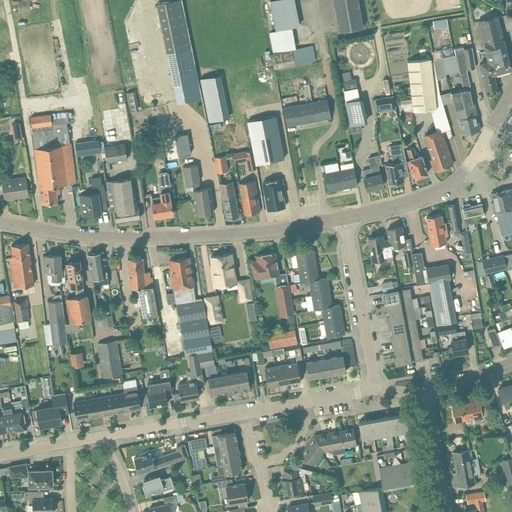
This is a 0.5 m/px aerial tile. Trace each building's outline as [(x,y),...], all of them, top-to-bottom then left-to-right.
[(201,97),(191,48),(181,0),(174,0),(156,4),(166,53),(176,102),(201,97)] [(358,0),(332,0),(338,32),(363,27),(358,0)] [(477,22),(482,43),(503,38),(497,16),(477,22)] [(434,28),(448,26),(447,18),(433,21),(434,28)] [(487,63),(490,74),(493,74),(511,69),(503,38),(482,43),(487,63)] [(307,46),(291,49),(294,65),(310,62),(307,46)] [(442,58),(434,60),(438,79),(447,77),(446,74),(460,71),(464,89),(452,92),(454,105),(455,109),(475,105),(474,101),(467,69),(476,67),(471,47),(463,49),(464,53),(457,55),(443,58),(442,58)] [(294,65),(291,49),(271,53),(274,69),(294,65)] [(413,111),(423,110),(431,109),(432,111),(437,131),(424,135),(432,159),(430,160),(434,171),(452,165),(441,132),(450,129),(443,104),(440,96),(440,94),(438,80),(434,60),(431,60),(431,59),(408,61),(412,99),(413,111)] [(496,87),(493,74),(490,74),(487,63),(479,65),(486,90),(496,87)] [(218,76),(200,80),(208,123),(227,119),(218,76)] [(355,78),(344,81),(345,89),(357,87),(355,78)] [(134,90),(126,92),(131,111),(138,110),(134,90)] [(393,96),(373,99),(375,111),(377,111),(377,112),(394,109),(394,108),(396,108),(393,96)] [(304,97),(297,98),(298,105),(302,121),(308,120),(309,122),(316,120),(316,118),(313,102),(305,104),(304,97)] [(362,98),(341,102),(346,127),(368,122),(362,98)] [(313,102),(316,118),(322,117),(323,119),(330,118),(327,99),(313,102)] [(412,112),(413,112),(413,111),(412,99),(401,100),(401,109),(404,109),(404,112),(406,112),(412,112)] [(302,123),(302,121),(298,105),(284,108),(287,126),(288,126),(288,124),(294,123),(294,125),(302,123)] [(480,130),(475,105),(455,109),(461,134),(480,130)] [(511,111),(504,126),(506,127),(503,132),(511,137),(511,111)] [(71,143),(69,143),(66,123),(68,123),(67,112),(31,117),(42,203),(57,202),(56,193),(60,193),(58,185),(76,182),(71,143)] [(268,127),(278,125),(276,115),(247,121),(255,164),(284,159),(281,142),(271,144),(268,127)] [(11,124),(13,140),(22,139),(19,123),(11,124)] [(178,155),(191,153),(187,134),(174,136),(178,155)] [(99,140),(83,142),(84,154),(101,152),(100,147),(99,142),(99,140)] [(124,143),(104,147),(105,152),(107,163),(126,159),(124,143)] [(404,181),(400,163),(406,162),(402,143),(389,146),(392,163),(385,164),(389,184),(390,183),(391,186),(398,184),(397,182),(404,181)] [(424,165),(425,165),(422,155),(417,157),(413,147),(407,149),(410,159),(408,160),(410,166),(409,166),(411,173),(410,173),(410,174),(414,173),(415,177),(427,173),(424,165)] [(252,149),(233,153),(235,162),(246,160),(248,170),(256,168),(252,149)] [(217,173),(228,171),(225,155),(214,157),(217,173)] [(378,165),(382,164),(380,155),(369,158),(371,168),(362,170),(364,177),(367,190),(383,186),(380,173),(378,165)] [(212,203),(210,187),(199,188),(196,165),(182,167),(185,184),(191,183),(196,215),(213,212),(212,203)] [(339,170),(343,188),(342,187),(349,185),(349,187),(357,186),(353,168),(339,170)] [(343,188),(339,170),(324,173),(328,191),(329,191),(328,189),(335,188),(335,190),(343,188)] [(152,203),(154,217),(173,214),(171,200),(170,200),(169,191),(171,191),(170,182),(169,182),(167,174),(159,175),(161,183),(160,183),(162,196),(151,198),(152,203)] [(28,195),(26,185),(25,178),(3,181),(2,176),(0,176),(0,193),(4,193),(5,199),(28,195)] [(101,213),(100,210),(107,209),(106,199),(104,185),(102,185),(100,176),(91,178),(93,193),(80,195),(83,216),(101,213)] [(140,218),(138,208),(134,178),(106,182),(109,201),(111,211),(115,211),(116,222),(140,218)] [(237,206),(232,179),(223,181),(219,181),(222,198),(224,208),(226,218),(238,215),(237,206)] [(280,179),(263,182),(268,210),(285,207),(282,191),(280,179)] [(260,211),(258,203),(257,203),(253,181),(239,183),(244,214),(260,211)] [(511,189),(490,194),(492,201),(491,201),(491,202),(492,203),(494,213),(496,213),(497,213),(501,212),(506,233),(511,231),(511,193),(511,189)] [(461,233),(456,209),(455,204),(448,205),(450,217),(450,216),(453,229),(454,234),(461,233)] [(484,213),(482,204),(462,208),(464,217),(466,224),(477,222),(475,215),(484,213)] [(441,215),(426,218),(427,225),(426,225),(425,226),(426,232),(427,233),(429,233),(431,245),(446,243),(444,230),(446,229),(445,223),(443,223),(441,215)] [(387,229),(389,240),(389,239),(391,247),(405,245),(401,227),(387,229)] [(393,260),(391,247),(389,239),(389,240),(383,241),(382,236),(368,238),(372,261),(373,261),(373,259),(379,258),(379,260),(386,258),(387,261),(393,260)] [(34,285),(29,253),(27,243),(12,245),(13,256),(10,257),(14,288),(34,285)] [(298,263),(298,267),(314,264),(313,258),(315,258),(314,250),(296,253),(298,263)] [(406,267),(413,265),(411,250),(403,252),(406,267)] [(105,276),(103,262),(101,252),(88,255),(90,265),(92,278),(105,276)] [(278,274),(276,262),(274,252),(256,256),(257,262),(252,263),(254,277),(260,276),(260,277),(278,274)] [(485,274),(507,268),(506,267),(511,265),(511,252),(503,255),(503,254),(481,260),(485,274)] [(236,283),(231,253),(211,256),(212,267),(211,267),(214,287),(236,283)] [(60,265),(60,255),(46,256),(44,256),(44,272),(48,272),(49,281),(52,284),(60,284),(60,282),(65,282),(65,269),(61,269),(60,265)] [(128,259),(129,269),(130,288),(138,288),(143,317),(158,314),(152,277),(149,277),(149,272),(144,272),(142,257),(128,259)] [(193,286),(190,267),(189,257),(169,260),(174,289),(186,355),(198,353),(212,350),(213,350),(204,299),(196,301),(193,286)] [(66,298),(70,323),(91,320),(87,296),(83,297),(80,278),(82,278),(81,271),(79,261),(66,263),(68,273),(69,278),(67,279),(68,288),(75,287),(76,297),(66,298)] [(371,263),(365,264),(366,272),(373,271),(371,263)] [(428,282),(441,280),(451,278),(448,263),(435,266),(426,268),(428,282)] [(314,265),(314,264),(298,267),(300,282),(309,280),(317,279),(316,273),(317,272),(316,265),(314,265)] [(484,275),(485,280),(487,287),(496,285),(492,273),(484,275)] [(250,277),(236,280),(239,302),(253,300),(250,277)] [(309,280),(311,295),(328,292),(327,285),(328,285),(327,277),(317,279),(309,280)] [(384,289),(394,288),(393,280),(383,282),(384,289)] [(436,324),(449,322),(441,280),(428,282),(436,324)] [(287,283),(276,285),(282,316),(293,314),(287,283)] [(383,297),(384,303),(412,299),(410,288),(382,293),(383,293),(384,293),(385,297),(383,297)] [(322,308),(330,306),(329,300),(331,299),(329,292),(328,292),(311,295),(313,309),(322,308)] [(0,322),(14,320),(9,296),(0,297),(0,322)] [(222,321),(217,296),(205,298),(209,323),(222,321)] [(26,299),(14,301),(17,323),(18,323),(19,329),(29,327),(28,321),(29,321),(26,299)] [(413,309),(412,299),(384,303),(386,310),(388,310),(388,313),(413,309)] [(47,302),(52,344),(66,342),(62,300),(47,302)] [(511,312),(508,303),(503,305),(511,329),(511,312)] [(340,304),(330,306),(322,308),(325,322),(342,319),(340,319),(339,312),(341,312),(340,304)] [(503,344),(511,340),(511,329),(503,305),(499,306),(501,312),(498,313),(501,321),(504,329),(499,331),(497,326),(487,329),(494,347),(501,344),(503,343),(503,344)] [(387,317),(388,323),(415,319),(413,309),(388,313),(389,317),(387,317)] [(102,327),(113,325),(111,315),(101,316),(102,327)] [(342,319),(325,322),(328,337),(335,335),(345,334),(345,333),(343,333),(342,327),(343,326),(342,319)] [(392,333),(417,329),(415,319),(388,323),(389,330),(391,330),(392,333)] [(449,322),(436,324),(438,335),(448,333),(458,331),(456,321),(449,322)] [(390,337),(392,344),(419,339),(417,329),(392,333),(393,337),(390,337)] [(297,344),(294,330),(267,335),(270,349),(297,344)] [(459,339),(451,340),(453,354),(468,351),(466,338),(465,338),(464,331),(458,332),(459,339)] [(419,339),(392,344),(393,350),(395,350),(396,353),(421,349),(419,339)] [(116,340),(98,343),(103,378),(122,375),(116,340)] [(404,362),(423,359),(421,349),(396,353),(396,357),(394,357),(396,366),(405,364),(404,362)] [(198,353),(198,356),(200,368),(215,365),(212,350),(198,353)] [(82,351),(69,353),(71,367),(84,366),(82,351)] [(201,373),(200,368),(198,356),(189,358),(192,375),(201,373)] [(345,367),(344,362),(343,357),(343,356),(331,358),(333,373),(346,371),(345,367)] [(321,375),(333,373),(331,358),(318,360),(321,375)] [(308,378),(321,375),(318,360),(306,362),(308,378)] [(288,365),(291,381),(295,380),(295,383),(301,382),(299,372),(297,363),(288,365)] [(277,366),(280,385),(284,385),(283,382),(291,381),(288,365),(277,366)] [(274,386),(280,385),(277,366),(265,368),(266,375),(268,385),(274,384),(274,386)] [(148,392),(144,393),(146,402),(150,401),(150,406),(167,403),(166,396),(173,394),(171,385),(170,378),(168,369),(159,370),(161,379),(159,380),(148,381),(149,389),(147,389),(148,392)] [(247,371),(237,373),(240,390),(250,388),(247,371)] [(227,375),(230,392),(240,390),(237,373),(227,375)] [(217,376),(221,394),(230,392),(227,375),(217,376)] [(211,395),(221,394),(217,376),(208,378),(211,395)] [(51,379),(43,379),(46,398),(46,395),(53,394),(51,379)] [(199,398),(197,388),(195,379),(186,380),(187,383),(178,384),(181,401),(199,398)] [(511,386),(511,384),(498,389),(501,398),(503,402),(506,409),(510,407),(507,400),(511,398),(511,386)] [(138,391),(124,393),(128,411),(131,411),(131,410),(141,408),(138,391)] [(69,413),(65,392),(52,395),(54,406),(36,409),(39,426),(41,426),(42,428),(46,427),(47,425),(62,422),(60,414),(68,412),(68,413),(69,413)] [(112,395),(115,413),(124,411),(124,412),(128,411),(124,393),(112,395)] [(99,398),(102,416),(106,415),(106,414),(115,413),(112,395),(99,398)] [(27,429),(25,417),(30,416),(27,398),(11,400),(12,405),(17,431),(25,429),(27,429)] [(86,400),(89,417),(99,416),(99,417),(102,416),(99,398),(86,400)] [(487,415),(484,399),(452,406),(455,422),(487,415)] [(80,419),(89,417),(86,400),(73,402),(75,413),(74,413),(76,421),(80,420),(80,419)] [(2,407),(7,430),(15,429),(16,431),(17,431),(12,405),(2,407)] [(406,413),(394,415),(398,434),(410,432),(406,413)] [(382,418),(386,436),(398,434),(394,415),(382,418)] [(370,420),(374,439),(386,436),(382,418),(370,420)] [(362,441),(374,439),(370,420),(358,422),(362,441)] [(353,428),(340,431),(343,447),(356,445),(353,428)] [(327,433),(330,450),(343,447),(340,431),(327,433)] [(235,432),(217,435),(211,436),(213,446),(219,445),(237,441),(235,432)] [(330,450),(327,433),(314,435),(307,445),(321,455),(323,451),(330,450)] [(193,451),(203,450),(201,438),(192,440),(193,451)] [(215,455),(239,451),(237,441),(219,445),(213,446),(215,455)] [(140,456),(134,458),(139,473),(148,470),(169,464),(168,463),(189,456),(188,453),(185,444),(176,447),(177,451),(153,459),(151,452),(148,453),(147,451),(140,454),(140,456)] [(321,455),(307,445),(300,455),(308,461),(314,465),(321,455)] [(453,487),(459,486),(474,483),(468,449),(462,450),(453,452),(456,473),(450,474),(453,487)] [(190,452),(191,460),(200,458),(204,457),(203,450),(193,451),(190,452)] [(217,465),(240,461),(239,451),(215,455),(217,465)] [(511,456),(500,459),(504,473),(511,471),(511,456)] [(201,468),(200,458),(191,460),(193,469),(201,468)] [(212,482),(217,481),(226,480),(225,474),(242,471),(240,461),(217,465),(219,475),(211,476),(212,482)] [(415,461),(402,464),(406,482),(418,480),(415,461)] [(26,463),(9,467),(10,477),(29,476),(29,486),(52,485),(52,469),(27,470),(26,463)] [(169,464),(148,470),(151,477),(143,479),(145,483),(142,484),(146,494),(155,491),(174,485),(171,477),(173,476),(169,464)] [(406,482),(402,464),(391,466),(394,484),(406,482)] [(382,487),(394,484),(391,466),(379,468),(382,487)] [(312,471),(298,467),(283,469),(285,477),(286,477),(287,479),(283,480),(285,494),(295,492),(301,490),(304,490),(303,483),(306,482),(304,473),(311,475),(312,471)] [(201,484),(199,473),(192,475),(194,486),(201,484)] [(231,479),(226,480),(217,481),(218,487),(226,486),(230,505),(237,503),(237,502),(248,500),(244,482),(233,485),(231,479)] [(355,504),(361,503),(379,499),(377,487),(353,492),(355,504)] [(32,511),(52,511),(53,498),(40,499),(39,491),(24,491),(25,500),(33,499),(32,511)] [(337,491),(331,492),(313,495),(314,502),(290,506),(291,511),(310,511),(310,508),(315,507),(315,505),(332,502),(332,504),(339,503),(337,491)] [(464,511),(483,511),(481,501),(486,500),(484,491),(466,494),(468,503),(475,502),(476,509),(464,511)] [(182,493),(175,495),(163,498),(165,504),(149,508),(149,511),(171,511),(169,504),(184,501),(182,493)] [(378,511),(382,511),(379,499),(361,503),(362,511),(378,511)]
